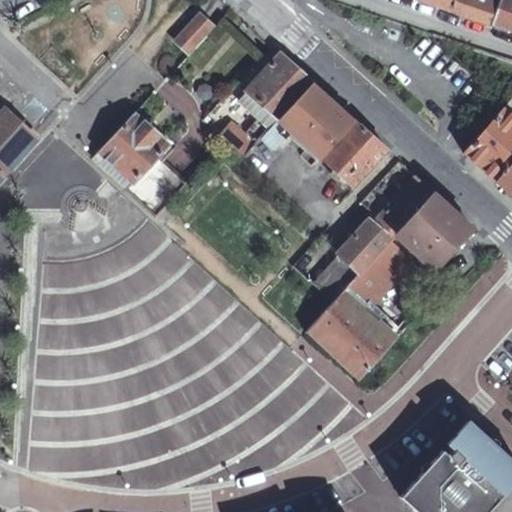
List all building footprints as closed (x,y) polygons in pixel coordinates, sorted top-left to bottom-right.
[(416,0),(511,33),(511,0),(497,0),(496,4),(485,0),(416,0)] [(199,10),(193,17),(208,30),(214,23),(199,10)] [(208,30),(193,17),(172,40),(187,53),(208,30)] [(310,81),(279,53),(235,101),(256,120),(242,135),(231,125),(221,136),(227,141),(243,156),(245,154),(260,137),(265,131),(277,119),(310,81)] [(291,131),(317,156),(351,118),(310,81),(277,119),(265,131),(260,137),(274,149),(291,131)] [(511,163),(511,115),(502,106),(495,114),(462,151),(495,182),(511,163)] [(2,112),(0,109),(0,177),(36,137),(5,109),(2,112)] [(132,114),(96,153),(94,156),(103,164),(108,159),(133,182),(129,187),(135,193),(141,187),(163,163),(157,158),(168,146),(132,114)] [(351,118),(317,156),(352,187),(386,149),(351,118)] [(432,191),(397,160),(359,203),(369,212),(365,216),(371,222),(367,226),(361,229),(313,283),(333,302),(389,239),(395,231),(432,191)] [(187,185),(163,163),(141,187),(165,209),(187,185)] [(511,163),(495,182),(511,196),(511,163)] [(165,209),(141,187),(135,193),(160,215),(165,209)] [(432,191),(395,231),(432,266),(469,224),(432,191)] [(330,305),(307,332),(358,378),(392,339),(377,326),(369,336),(350,319),(396,268),(400,271),(411,260),(389,239),(333,302),(330,305)] [(479,433),(472,427),(404,502),(411,508),(479,433)] [(511,462),(479,433),(411,508),(415,511),(497,511),(511,496),(511,462)]
